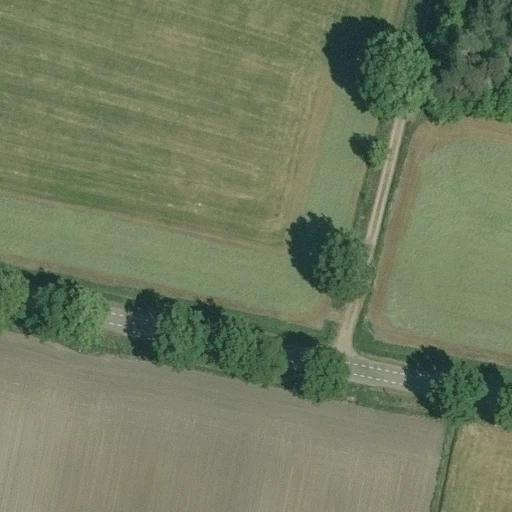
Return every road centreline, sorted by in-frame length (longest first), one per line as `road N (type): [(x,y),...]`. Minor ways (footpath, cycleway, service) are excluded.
road 1 (tertiary): [(511,397),(0,292)]
road 2 (track): [(423,0),(333,359)]
